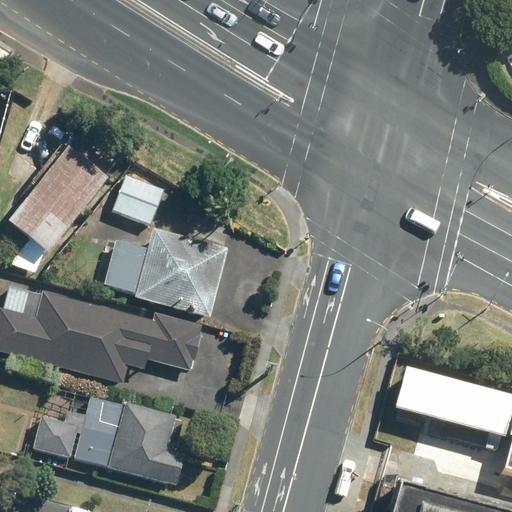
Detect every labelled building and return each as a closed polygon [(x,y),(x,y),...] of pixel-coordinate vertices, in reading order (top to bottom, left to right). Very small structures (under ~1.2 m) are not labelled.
[(15,215),(58,251),(118,180),(75,144),(15,215)] [(165,192),(140,177),(120,210),(146,225),(165,192)] [(118,242),(104,283),(229,324),(254,247),(160,216),(148,252),(118,242)] [(203,328),(14,279),(0,331),(0,347),(131,382),(137,362),(190,376),(203,328)] [(511,401),(403,372),(392,413),(502,441),(511,407),(511,401)] [(193,416),(94,392),(86,424),(45,414),(36,450),(193,489),(201,456),(184,452),(193,416)] [(511,419),(498,473),(511,476),(511,419)] [(500,511),(380,480),(371,511),(500,511)]
